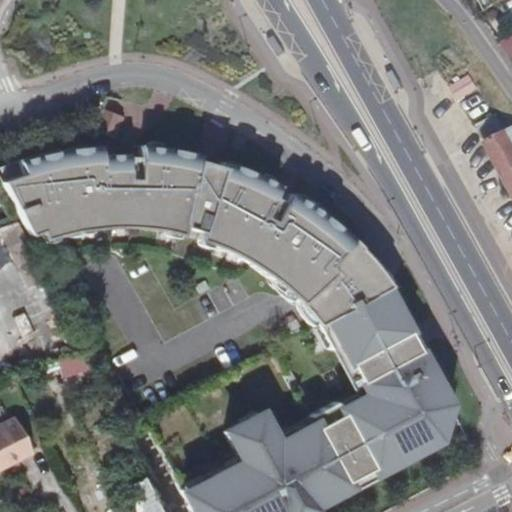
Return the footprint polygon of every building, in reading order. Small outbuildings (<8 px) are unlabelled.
[(471,80),(452,92),(461,106),(480,93),(471,80)] [(119,116),(101,109),(94,129),(112,137),(119,116)] [(480,130),(491,148),(511,186),(511,134),(509,137),(498,119),(480,130)] [(247,480),(189,508),(190,511),(301,511),(310,507),(308,503),(342,484),(345,488),(373,473),(370,469),(402,451),(404,455),(435,439),(446,400),(416,344),(412,347),(408,349),(398,331),(402,329),(406,327),(383,283),(364,259),(356,249),(355,248),(353,246),(350,243),(349,242),(341,234),(340,233),(338,232),(325,219),(323,219),(284,191),(265,221),(255,214),(272,184),(217,160),(215,168),(192,161),(193,153),(150,145),(147,145),(144,145),(138,145),(135,144),(133,179),(122,178),(121,153),(95,153),(94,144),(72,146),(71,147),(57,148),(53,150),(50,150),(42,152),(41,152),(0,165),(0,187),(24,234),(33,230),(38,238),(90,226),(136,226),(138,226),(141,226),(144,227),(147,227),(174,232),(179,225),(193,230),(191,237),(228,252),(278,287),(292,302),(307,317),(323,349),(330,345),(347,376),(351,374),(364,398),(360,401),(355,403),(352,397),(335,406),(331,399),(304,414),(305,415),(308,422),(272,442),(268,436),(255,411),(221,430),(247,480)] [(26,287),(42,279),(11,220),(0,225),(0,234),(0,235),(26,287)] [(205,287),(201,280),(193,284),(197,291),(205,287)] [(293,317),(285,322),(289,329),(297,324),(293,317)] [(412,347),(402,329),(398,331),(408,349),(412,347)] [(59,376),(78,371),(75,356),(55,361),(59,376)] [(351,374),(347,376),(360,401),(364,398),(351,374)] [(305,415),(268,436),(272,442),(308,422),(305,415)] [(13,424),(0,430),(0,471),(30,456),(13,424)] [(370,469),(373,473),(404,455),(402,451),(370,469)] [(0,477),(32,461),(30,456),(0,471),(0,477)] [(308,503),(310,507),(345,488),(342,484),(308,503)] [(139,502),(144,511),(147,511),(157,508),(151,496),(139,502)]
